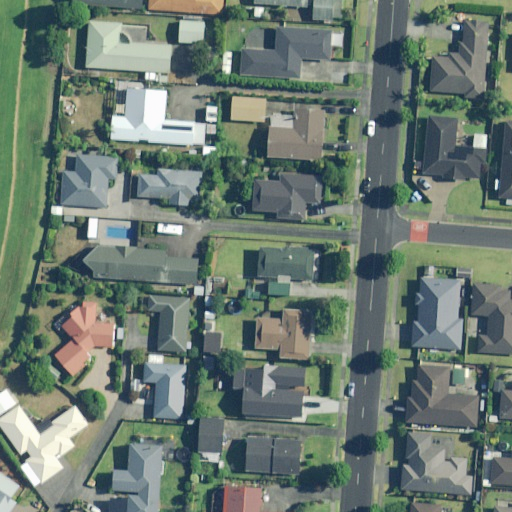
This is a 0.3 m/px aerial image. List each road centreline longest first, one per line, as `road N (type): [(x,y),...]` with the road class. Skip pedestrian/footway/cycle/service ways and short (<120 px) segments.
road 1 (residential): [(375,227),(354,511)]
road 2 (residential): [(393,0),(375,227)]
road 3 (residential): [(375,227),(511,239)]
